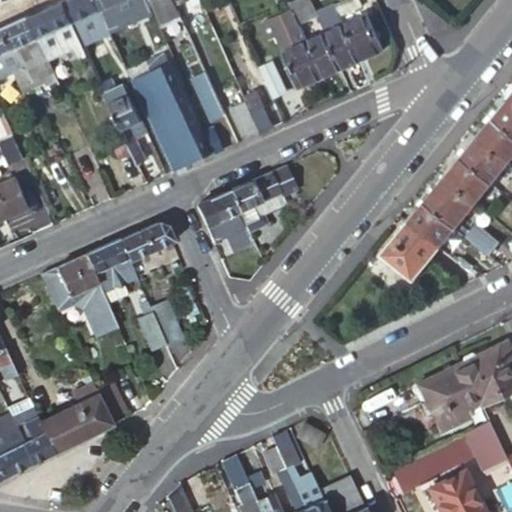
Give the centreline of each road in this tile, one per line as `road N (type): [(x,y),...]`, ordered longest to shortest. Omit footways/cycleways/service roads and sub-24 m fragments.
road 1 (tertiary): [(238,348),(444,93)]
road 2 (residential): [(427,77),(169,194)]
road 3 (residential): [(322,385),(511,291)]
road 4 (residential): [(169,194),(0,269)]
road 5 (residential): [(169,194),(238,348)]
road 6 (tertiary): [(102,511),(205,391)]
road 7 (residential): [(382,511),(322,385)]
road 8 (residential): [(205,391),(232,412),(255,412),(322,385)]
